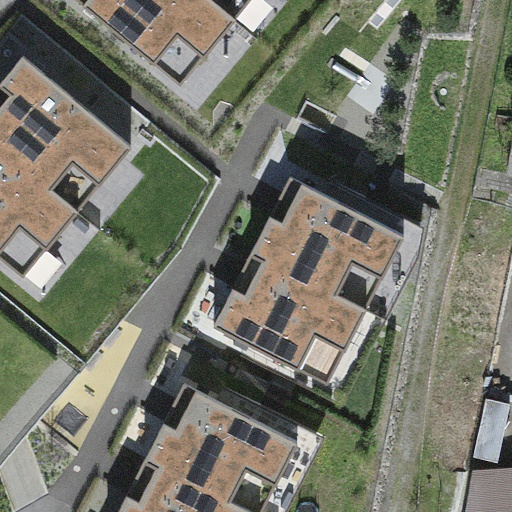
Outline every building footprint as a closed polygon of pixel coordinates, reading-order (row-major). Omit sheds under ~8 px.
[(177,33),(204,55),(234,19),(211,0),(89,0),(86,4),(154,61),(177,33)] [(73,161),(99,183),(131,146),(24,57),(1,84),(14,94),(0,110),(0,147),(50,188),(73,161)] [(0,248),(18,227),(45,249),(77,211),(50,188),(0,147),(0,248)] [(402,234),(304,184),(283,224),(271,217),(252,253),(265,259),(335,295),(352,263),(380,277),(402,234)] [(335,295),(265,259),(245,296),(234,290),(216,325),(297,367),(315,331),(344,347),(363,310),(335,295)] [(296,441),(198,391),(177,430),(165,424),(146,460),(159,466),(227,502),(245,467),(274,482),(296,441)] [(246,511),(227,502),(159,466),(140,504),(129,498),(120,511),(246,511)]
